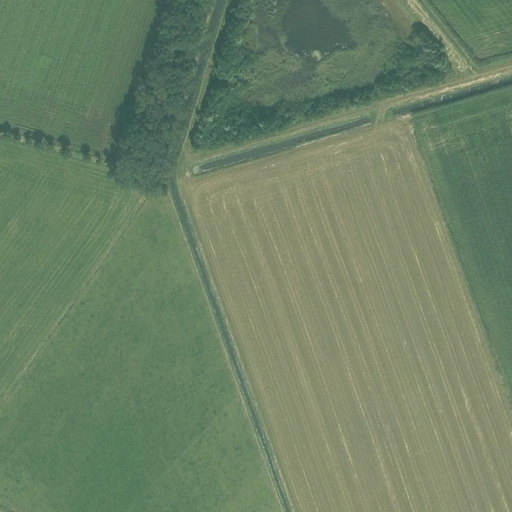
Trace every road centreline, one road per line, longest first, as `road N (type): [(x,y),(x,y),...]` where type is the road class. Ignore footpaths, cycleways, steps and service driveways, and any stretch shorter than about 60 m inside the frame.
road 1 (track): [(384,104),(206,156),(191,153),(231,0)]
road 2 (track): [(511,67),(384,104),(380,125)]
